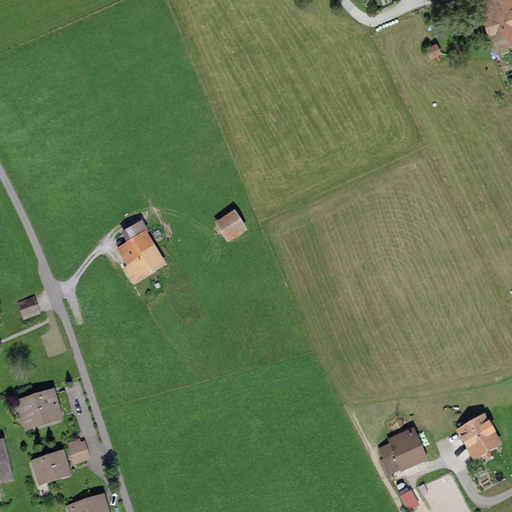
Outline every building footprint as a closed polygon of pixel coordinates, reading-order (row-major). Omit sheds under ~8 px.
[(511,37),(511,11),(508,0),(476,0),(483,20),(488,18),(497,43),(511,37)] [(429,50),(432,57),(439,53),(435,46),(429,50)] [(242,231),(233,217),(220,226),(228,239),(242,231)] [(130,243),(118,249),(126,262),(131,259),(134,263),(131,265),(133,268),(130,270),(135,278),(160,264),(142,235),(145,233),(139,224),(124,233),(130,243)] [(33,300),(20,304),(25,318),(38,314),(33,300)] [(64,392),(22,405),(29,426),(71,413),(64,392)] [(484,417),(458,431),(473,457),(496,444),(485,427),(488,425),(484,417)] [(412,432),(390,442),(402,468),(424,459),(412,432)] [(0,480),(12,478),(3,442),(0,442),(0,480)] [(89,458),(85,445),(70,449),(75,463),(89,458)] [(66,473),(61,456),(36,463),(41,481),(66,473)] [(408,493),(402,496),(410,511),(417,508),(408,493)] [(104,511),(101,500),(72,509),(72,511),(104,511)]
